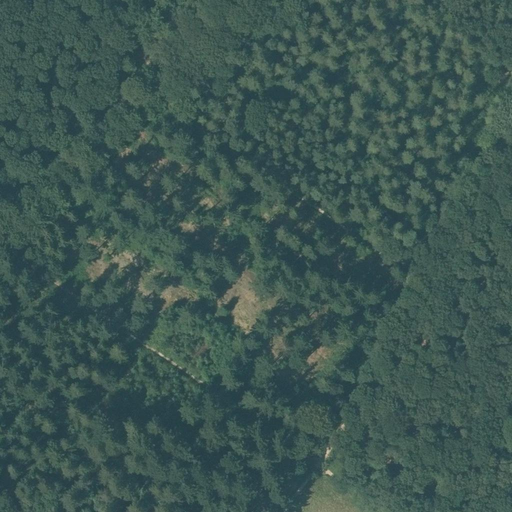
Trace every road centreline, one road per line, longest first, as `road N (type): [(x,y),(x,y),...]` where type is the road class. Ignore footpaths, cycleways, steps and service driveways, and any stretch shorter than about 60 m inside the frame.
road 1 (track): [(511,132),(460,195),(320,462)]
road 2 (track): [(0,232),(235,0)]
